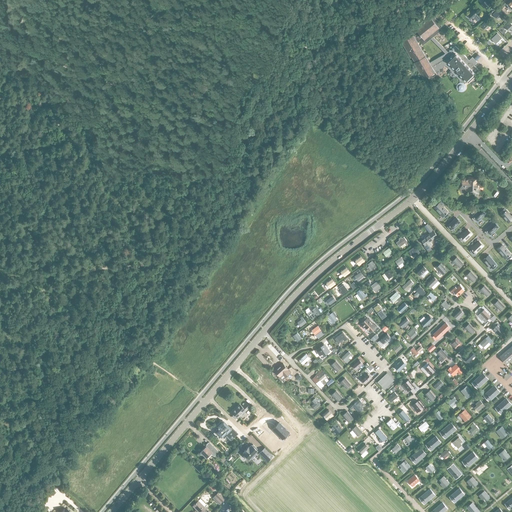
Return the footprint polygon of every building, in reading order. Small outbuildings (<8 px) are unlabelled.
[(488,0),(485,0),(481,4),(486,9),(492,4),(488,0)] [(473,10),(468,15),(473,20),(475,18),(477,21),(481,17),(478,15),(473,10)] [(502,14),(498,10),(493,14),(497,18),(502,14)] [(437,74),(435,71),(446,65),(459,78),(460,82),(458,83),(457,84),(457,86),(457,88),(457,89),(459,91),(460,91),(462,91),(464,90),(465,89),(466,87),(465,85),(464,84),(467,81),(468,82),(476,74),(475,73),(479,70),(479,69),(478,70),(474,65),(477,62),(476,61),(474,58),(472,57),(469,60),(455,46),(451,49),(452,50),(449,51),(448,52),(445,53),(430,62),(418,42),(420,40),(423,44),(430,38),(432,37),(441,29),(439,27),(442,26),(438,21),(434,16),(431,18),(430,17),(429,18),(417,28),(416,29),(411,33),(412,34),(409,36),(408,35),(407,36),(407,38),(402,41),(411,57),(412,56),(415,62),(414,62),(423,78),(429,75),(431,77),(430,77),(430,78),(437,74)] [(481,25),(485,30),(490,25),(486,21),(481,25)] [(492,37),(496,42),(501,37),(497,33),(492,37)] [(432,37),(430,38),(445,53),(448,52),(432,37)] [(468,180),(460,180),(460,187),(468,187),(468,190),(473,190),(473,192),(479,192),(479,179),(468,179),(468,180)] [(441,202),(435,208),(443,216),(446,214),(447,213),(448,212),(441,205),(443,204),(441,202)] [(481,208),(473,215),(474,216),(473,216),(474,217),(475,217),(478,221),(486,213),(481,208)] [(507,210),(502,215),(508,222),(511,218),(511,214),(511,216),(507,210)] [(456,217),(449,224),(450,225),(449,225),(450,226),(453,229),(460,222),(456,217)] [(494,221),(486,229),(487,229),(486,230),(487,231),(487,230),(491,234),(499,227),(494,221)] [(430,233),(421,240),(425,245),(424,246),(426,249),(429,252),(432,250),(430,247),(432,245),(430,242),(438,236),(434,230),(433,231),(428,224),(425,226),(430,233)] [(467,229),(460,236),(461,237),(460,237),(461,238),(462,238),(465,241),(472,234),(467,229)] [(399,240),(396,242),(399,247),(407,241),(404,237),(402,238),(401,237),(400,237),(399,238),(399,239),(399,240)] [(479,241),(472,248),(472,249),(473,250),(473,249),(476,253),(483,246),(479,241)] [(503,245),(497,249),(505,258),(508,256),(509,256),(509,255),(510,254),(503,245)] [(415,246),(409,251),(413,256),(416,253),(417,254),(420,253),(415,246)] [(389,248),(383,252),(386,256),(392,252),(389,248)] [(360,255),(353,261),(354,263),(356,261),(359,265),(364,261),(360,255)] [(489,255),(483,260),(490,268),(493,265),(494,265),(494,264),(496,263),(489,255)] [(401,257),(395,261),(398,265),(404,261),(401,257)] [(457,257),(453,260),(453,261),(453,262),(455,263),(459,267),(463,263),(457,257)] [(369,266),(366,268),(369,271),(372,270),(376,266),(372,261),(368,264),(369,266)] [(440,263),(436,267),(443,274),(447,270),(440,263)] [(423,265),(417,271),(420,275),(427,269),(423,265)] [(345,266),(338,272),(340,274),(341,272),(344,276),(349,272),(345,266)] [(389,270),(385,273),(389,278),(393,275),(389,270)] [(470,271),(467,275),(467,276),(468,278),(469,278),(473,281),(477,277),(470,271)] [(360,272),(355,276),(358,280),(363,276),(360,272)] [(434,276),(427,283),(431,286),(438,280),(434,276)] [(331,278),(324,283),(325,285),(327,284),(330,287),(335,283),(331,278)] [(411,280),(403,287),(406,290),(414,284),(411,280)] [(377,281),(371,286),(375,291),(376,291),(381,288),(381,287),(377,281)] [(343,285),(339,288),(341,290),(339,292),(342,295),(344,293),(348,290),(343,285)] [(460,285),(453,291),(457,295),(459,294),(460,294),(461,293),(460,293),(464,290),(460,285)] [(484,285),(480,289),(481,290),(482,292),(483,292),(486,296),(490,292),(484,285)] [(421,289),(415,295),(417,297),(424,291),(421,289)] [(361,290),(357,293),(362,299),(367,295),(366,293),(365,295),(361,290)] [(391,299),(390,300),(392,303),(393,301),(394,302),(400,296),(397,292),(390,298),(391,299)] [(430,292),(426,297),(428,299),(429,298),(433,301),(436,297),(430,292)] [(332,296),(327,300),(330,304),(335,300),(332,296)] [(498,300),(494,304),(498,307),(498,308),(499,310),(500,310),(504,306),(498,300)] [(445,301),(440,305),(443,309),(445,307),(447,309),(450,306),(445,301)] [(377,310),(374,312),(378,316),(383,311),(380,308),(381,307),(379,304),(375,308),(377,310)] [(403,304),(398,309),(401,312),(406,307),(403,304)] [(316,307),(307,314),(311,319),(321,313),(316,307)] [(460,309),(454,315),(458,319),(459,319),(460,317),(464,313),(460,309)] [(484,310),(481,314),(487,320),(491,317),(484,310)] [(328,316),(325,317),(327,320),(330,318),(332,321),(335,319),(336,320),(337,320),(336,318),(335,317),(337,316),(334,311),(332,313),(330,314),(328,312),(326,314),(328,316)] [(430,314),(422,321),(426,326),(429,323),(430,324),(431,323),(430,322),(434,318),(430,314)] [(301,320),(297,323),(300,327),(306,322),(302,317),(300,318),(301,320)] [(406,317),(399,323),(403,327),(410,321),(406,317)] [(367,318),(362,323),(371,332),(376,327),(374,324),(374,325),(367,318)] [(439,329),(434,334),(438,338),(450,326),(446,322),(444,324),(443,324),(438,329),(439,329)] [(497,325),(493,328),(499,335),(501,334),(505,331),(496,322),(495,323),(497,325)] [(469,324),(465,328),(465,329),(467,330),(468,330),(471,334),(475,330),(469,324)] [(318,326),(312,330),(315,334),(318,339),(325,334),(320,328),(319,328),(318,326)] [(415,327),(408,333),(412,338),(417,334),(415,332),(417,330),(415,327)] [(343,332),(335,337),(337,339),(337,340),(339,341),(342,338),(343,338),(344,341),(348,338),(343,332)] [(297,333),(293,336),(297,341),(301,338),(297,333)] [(387,333),(380,339),(384,343),(391,337),(387,333)] [(456,338),(451,343),(456,348),(461,343),(456,338)] [(485,339),(480,343),(483,347),(489,342),(485,339)] [(400,343),(393,348),(397,352),(403,346),(400,343)] [(325,345),(317,350),(320,354),(324,351),(325,353),(329,351),(325,345)] [(413,348),(410,350),(415,356),(423,349),(421,346),(416,351),(413,348)] [(511,346),(500,356),(506,364),(511,358),(511,346)] [(441,349),(437,353),(443,359),(447,356),(441,349)] [(342,358),(347,363),(350,360),(348,358),(351,354),(349,351),(342,358)] [(471,351),(464,358),(468,362),(475,355),(471,351)] [(306,353),(299,359),(303,363),(306,360),(307,360),(309,359),(309,358),(309,357),(306,353)] [(359,359),(352,365),(356,369),(363,364),(359,359)] [(402,359),(395,366),(399,371),(406,364),(402,359)] [(336,361),(332,364),(335,368),(335,369),(336,371),(337,371),(341,367),(336,361)] [(283,363),(275,370),(280,376),(283,374),(286,377),(290,373),(287,370),(288,369),(283,363)] [(429,364),(425,368),(430,374),(435,370),(429,364)] [(450,367),(448,369),(454,375),(460,369),(456,364),(452,368),(450,367)] [(316,376),(312,379),(320,388),(326,382),(324,379),(327,377),(325,375),(327,374),(323,369),(316,375),(316,376)] [(368,373),(361,379),(366,383),(372,378),(368,373)] [(483,373),(475,381),(479,386),(488,378),(483,373)] [(386,375),(378,382),(383,388),(384,387),(383,386),(390,380),(386,375)] [(345,378),(341,381),(341,382),(341,383),(342,384),(343,384),(347,388),(351,385),(345,378)] [(409,380),(404,383),(409,390),(414,386),(409,380)] [(440,381),(434,386),(437,390),(443,384),(440,381)] [(467,386),(461,391),(465,395),(467,393),(469,396),(473,393),(467,386)] [(494,386),(486,393),(491,399),(499,391),(494,386)] [(336,390),(332,394),(332,395),(334,397),(335,397),(338,401),(342,397),(336,390)] [(429,390),(425,394),(431,400),(435,397),(429,390)] [(395,393),(388,398),(391,402),(398,396),(395,393)] [(451,399),(448,402),(452,406),(457,401),(454,398),(451,400),(451,399)] [(506,398),(498,406),(503,411),(511,404),(506,398)] [(359,399),(352,405),(357,410),(359,413),(363,409),(360,407),(359,405),(362,402),(359,399)] [(477,404),(474,406),(478,411),(484,405),(480,400),(476,403),(477,404)] [(418,401),(413,404),(419,411),(423,407),(418,401)] [(232,411),(234,414),(233,414),(233,415),(233,416),(233,417),(234,418),(235,418),(236,417),(237,417),(240,414),(241,414),(242,414),(243,414),(244,413),(244,412),(243,411),(244,410),(245,411),(250,407),(246,403),(242,406),(239,404),(232,411)] [(329,410),(323,414),(328,420),(333,415),(329,410)] [(403,410),(399,413),(405,421),(409,417),(403,410)] [(439,410),(435,414),(440,420),(444,417),(439,410)] [(464,410),(460,414),(465,420),(470,416),(469,415),(468,415),(464,410)] [(347,411),(343,415),(349,421),(353,418),(347,411)] [(488,414),(484,417),(489,423),(493,420),(488,414)] [(391,418),(386,422),(392,429),(396,425),(391,418)] [(220,430),(215,434),(216,436),(217,437),(217,436),(219,438),(221,435),(224,438),(225,437),(226,436),(228,438),(231,435),(233,438),(238,433),(232,427),(230,428),(229,427),(228,426),(227,425),(226,424),(223,422),(223,421),(222,420),(218,424),(219,424),(217,427),(218,428),(218,429),(219,428),(220,430)] [(426,421),(418,427),(422,431),(429,425),(426,421)] [(336,422),(331,427),(337,433),(342,429),(336,422)] [(451,423),(442,430),(447,436),(456,429),(451,423)] [(472,428),(470,430),(473,433),(478,429),(473,423),(470,425),(472,428)] [(356,425),(352,429),(352,430),(354,432),(358,436),(362,432),(356,425)] [(502,426),(498,429),(500,432),(499,434),(502,438),(508,433),(502,426)] [(274,428),(268,435),(277,444),(283,437),(274,428)] [(379,429),(375,432),(379,436),(383,441),(387,438),(379,429)] [(409,435),(405,438),(409,444),(414,440),(412,437),(411,438),(409,435)] [(436,436),(428,443),(433,449),(442,442),(436,436)] [(459,437),(453,442),(458,448),(462,445),(460,443),(462,441),(459,437)] [(488,439),(484,443),(489,449),(493,445),(488,439)] [(200,451),(201,452),(200,452),(200,453),(201,454),(202,455),(203,454),(206,457),(210,453),(213,456),(218,451),(209,442),(205,446),(206,446),(200,451)] [(365,443),(358,449),(362,453),(369,447),(365,443)] [(252,445),(251,445),(249,447),(249,446),(243,452),(244,452),(243,452),(244,453),(242,454),(247,459),(248,458),(249,458),(249,457),(251,459),(256,454),(254,452),(257,450),(256,449),(257,448),(253,444),(252,445)] [(398,444),(392,449),(396,453),(401,448),(398,444)] [(421,448),(413,455),(417,461),(426,454),(421,448)] [(446,449),(441,454),(444,458),(450,453),(446,449)] [(504,449),(499,454),(503,458),(504,457),(506,459),(510,456),(504,449)] [(473,452),(464,460),(469,465),(477,457),(473,452)] [(403,462),(400,465),(405,471),(410,466),(405,460),(404,462),(403,462)] [(454,463),(447,468),(454,476),(460,471),(454,463)] [(430,464),(426,467),(431,472),(434,469),(430,464)] [(415,475),(408,480),(411,484),(414,482),(415,484),(419,480),(415,475)] [(443,476),(440,479),(442,482),(440,483),(444,488),(449,483),(443,476)] [(472,477),(467,481),(470,485),(472,484),(474,486),(478,483),(472,477)] [(459,488),(452,495),(456,500),(464,494),(459,488)] [(431,489),(422,496),(427,501),(436,494),(431,489)] [(484,491),(479,495),(482,499),(484,498),(486,500),(490,497),(484,491)] [(221,502),(224,499),(218,492),(215,495),(216,496),(221,502)] [(209,511),(198,500),(193,506),(199,511),(209,511)] [(442,502),(434,510),(436,511),(442,511),(447,508),(442,502)] [(470,507),(468,509),(471,511),(478,511),(479,511),(472,502),(469,505),(470,507)]
